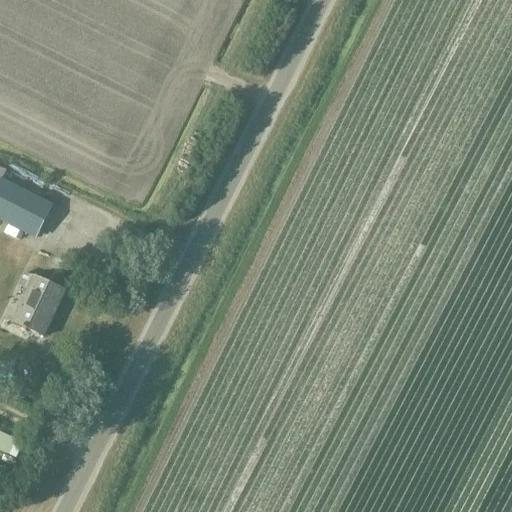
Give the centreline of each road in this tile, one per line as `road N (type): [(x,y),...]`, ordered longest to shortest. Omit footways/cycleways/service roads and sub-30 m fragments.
road 1 (unclassified): [(63,511),(322,0)]
road 2 (track): [(269,103),(212,75),(191,80),(136,197)]
